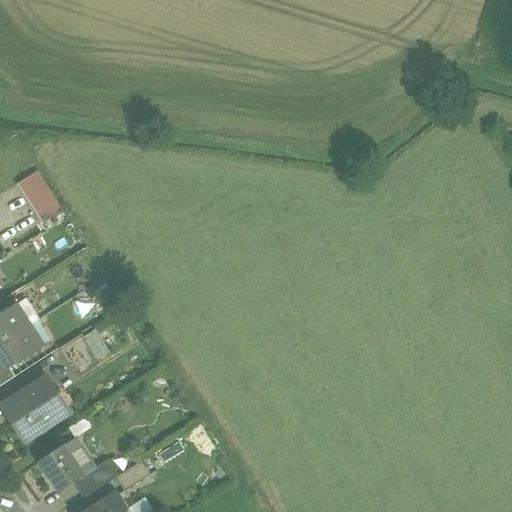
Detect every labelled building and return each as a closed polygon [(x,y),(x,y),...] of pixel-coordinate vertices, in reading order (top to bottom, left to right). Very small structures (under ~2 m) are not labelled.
[(38,171),(18,184),(44,224),(64,211),(38,171)] [(0,316),(0,345),(29,327),(28,325),(25,327),(14,310),(17,308),(16,306),(0,316)] [(29,327),(0,345),(0,372),(9,367),(41,346),(40,345),(37,347),(26,330),(30,327),(29,327)] [(83,334),(60,349),(78,377),(101,363),(83,334)] [(9,367),(0,372),(0,387),(16,377),(9,367)] [(17,397),(4,406),(26,441),(71,412),(70,411),(68,412),(58,396),(61,395),(49,376),(31,388),(32,390),(18,399),(17,397)] [(66,446),(40,463),(61,494),(86,477),(66,446)] [(110,461),(98,469),(101,473),(82,486),(89,496),(118,478),(120,477),(110,461)] [(120,477),(118,478),(126,492),(152,475),(143,462),(120,477)] [(131,511),(120,494),(91,511),(131,511)]
